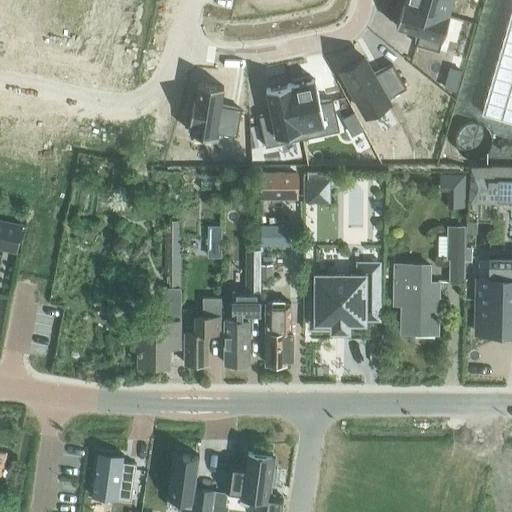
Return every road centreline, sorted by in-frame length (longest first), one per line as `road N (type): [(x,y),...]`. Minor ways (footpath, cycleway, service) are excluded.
road 1 (unclassified): [(318,403),(56,396)]
road 2 (residential): [(0,82),(106,103),(145,99),(168,83),(177,48)]
road 3 (residential): [(177,48),(244,56),(306,47),(350,29),(363,0)]
road 4 (unclassified): [(511,403),(318,403)]
